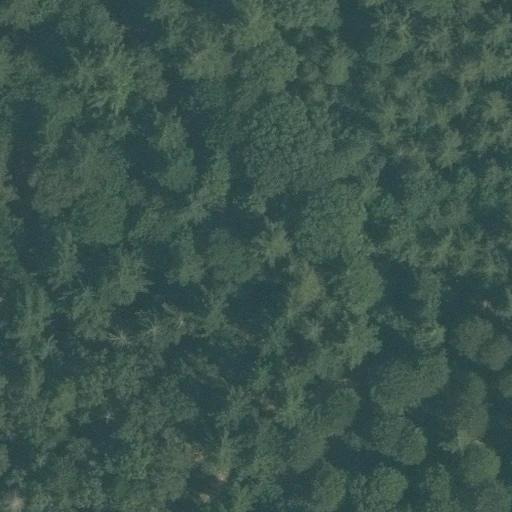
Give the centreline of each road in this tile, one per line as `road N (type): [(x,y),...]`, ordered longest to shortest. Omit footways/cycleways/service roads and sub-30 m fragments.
road 1 (track): [(0,332),(334,230)]
road 2 (track): [(202,511),(334,230)]
road 3 (track): [(268,0),(334,230)]
road 4 (track): [(334,230),(511,177)]
road 5 (track): [(363,222),(368,236),(511,314)]
